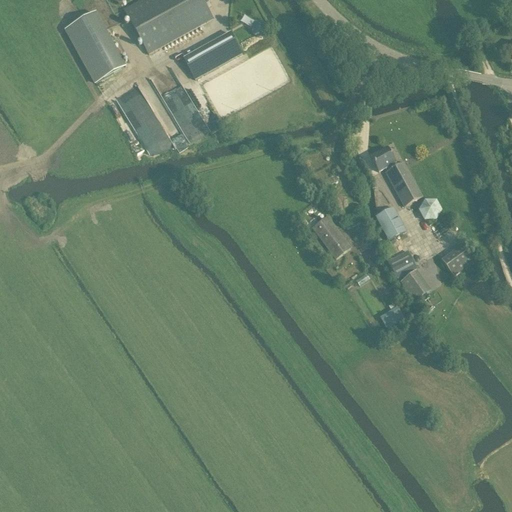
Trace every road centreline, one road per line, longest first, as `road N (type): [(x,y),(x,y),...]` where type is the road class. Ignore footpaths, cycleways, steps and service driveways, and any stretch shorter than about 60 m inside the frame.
road 1 (track): [(45,242),(96,201),(332,139),(369,77),(375,48)]
road 2 (track): [(2,168),(43,158),(135,71),(223,21),(226,0)]
road 3 (unclassified): [(482,78),(387,55),(319,0)]
